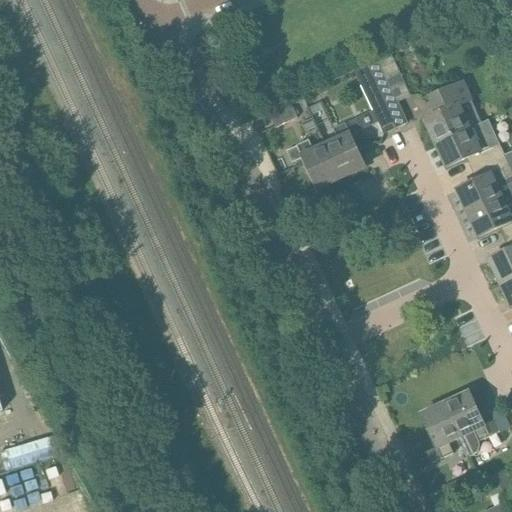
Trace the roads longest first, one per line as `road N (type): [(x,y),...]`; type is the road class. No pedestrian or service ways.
road 1 (residential): [(329,343),(253,183),(217,147),(154,22)]
road 2 (residential): [(408,511),(329,343)]
road 3 (residential): [(462,284),(399,152)]
road 4 (residential): [(329,343),(462,284)]
